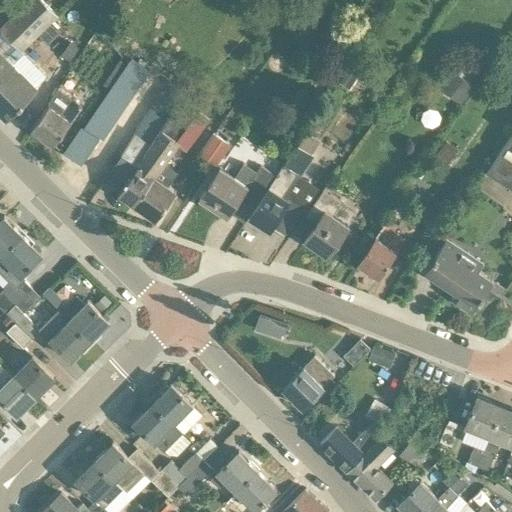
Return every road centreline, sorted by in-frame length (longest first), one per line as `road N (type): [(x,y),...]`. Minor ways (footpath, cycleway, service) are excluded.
road 1 (residential): [(509,373),(251,281),(213,288),(176,322)]
road 2 (residential): [(176,322),(362,511)]
road 3 (residential): [(0,149),(176,322)]
road 4 (residential): [(0,490),(176,322)]
